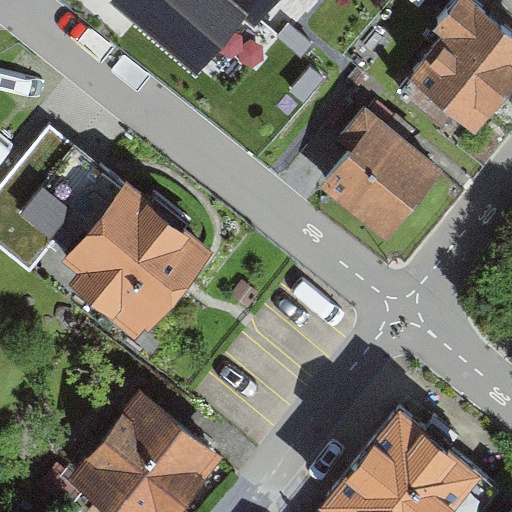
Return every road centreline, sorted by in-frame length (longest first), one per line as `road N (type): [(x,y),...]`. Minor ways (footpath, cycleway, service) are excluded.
road 1 (residential): [(401,310),(10,0)]
road 2 (residential): [(239,511),(401,310)]
road 3 (residential): [(401,310),(511,165)]
road 4 (residential): [(511,400),(401,310)]
